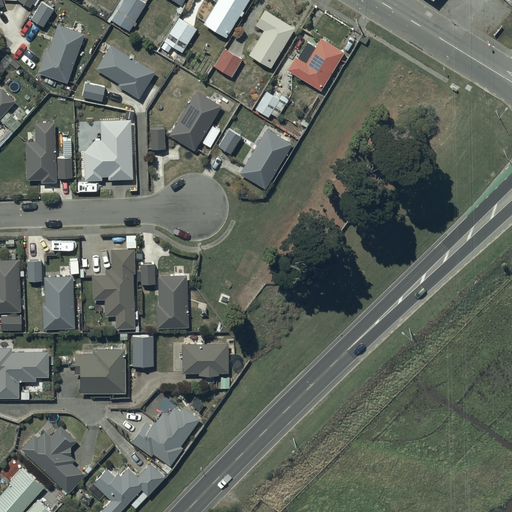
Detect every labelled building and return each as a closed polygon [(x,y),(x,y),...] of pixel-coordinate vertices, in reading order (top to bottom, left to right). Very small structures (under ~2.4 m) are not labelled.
[(129,30),(145,3),(140,0),(122,0),(111,20),(129,30)] [(182,3),(184,0),(173,0),(181,5),(177,12),(180,14),(185,5),(182,3)] [(226,37),(248,0),(213,0),(216,2),(204,23),(226,37)] [(54,8),(42,1),(32,19),(43,25),(54,8)] [(270,67),(295,27),(265,9),(256,24),(264,29),(249,54),(270,67)] [(182,51),(197,28),(178,16),(164,40),(182,51)] [(67,82),(84,33),(58,24),(48,50),(45,49),(37,72),(67,82)] [(321,90),(344,51),(320,38),(315,46),(307,41),(298,58),(296,56),(288,70),(321,90)] [(155,70),(111,44),(97,69),(119,82),(118,85),(139,97),(155,70)] [(242,59),(225,48),(214,65),(231,76),(242,59)] [(105,86),(85,81),(82,95),(101,100),(105,86)] [(0,116),(15,100),(1,88),(0,89),(0,116)] [(221,105),(197,90),(169,135),(194,150),(221,105)] [(279,99),(267,91),(256,109),(269,116),(271,113),(277,117),(286,104),(279,99)] [(133,178),(130,118),(101,120),(101,139),(95,140),(84,151),(85,180),(102,179),(102,176),(109,176),(109,179),(133,178)] [(56,181),(55,121),(35,122),(36,140),(26,141),(27,179),(41,178),(41,182),(56,181)] [(164,148),(164,127),(151,128),(151,148),(164,148)] [(241,136),(229,128),(219,146),(231,153),(241,136)] [(266,188),(292,143),(267,128),(240,172),(266,188)] [(72,156),(57,156),(58,177),(72,177),(72,156)] [(134,327),(133,272),(135,272),(135,248),(111,249),(112,268),(106,268),(106,274),(92,275),(93,299),(105,299),(105,315),(116,315),(116,328),(134,327)] [(0,311),(20,311),(19,259),(0,259),(0,311)] [(42,279),(41,260),(28,260),(28,280),(42,279)] [(155,263),(141,263),(141,283),(155,283),(155,263)] [(188,327),(187,275),(187,274),(159,274),(159,303),(156,303),(157,327),(188,327)] [(74,328),(73,275),(45,276),(45,305),(42,305),(43,329),(74,328)] [(21,314),(1,314),(1,329),(21,329),(21,314)] [(228,372),(228,343),(182,343),(182,372),(199,372),(199,375),(219,375),(219,372),(228,372)] [(0,397),(18,397),(18,380),(36,380),(36,376),(49,376),(49,351),(12,351),(12,348),(0,347),(0,397)] [(125,392),(125,348),(94,348),(94,353),(75,353),(75,374),(80,374),(81,392),(125,392)] [(181,446),(199,419),(183,408),(181,411),(174,407),(169,415),(163,411),(156,422),(154,421),(151,426),(145,422),(132,441),(153,456),(154,454),(171,465),(183,447),(181,446)] [(34,434),(21,448),(68,492),(85,474),(72,463),(74,460),(71,457),(71,445),(77,440),(61,426),(51,436),(45,430),(37,438),(34,434)] [(119,511),(142,488),(148,494),(168,473),(159,465),(156,468),(151,463),(138,476),(129,468),(121,476),(118,472),(115,475),(107,467),(88,488),(99,498),(104,493),(111,499),(99,511),(119,511)] [(0,509),(3,511),(21,511),(44,485),(22,466),(8,483),(10,484),(0,495),(0,509)] [(52,511),(38,499),(26,511),(52,511)]
